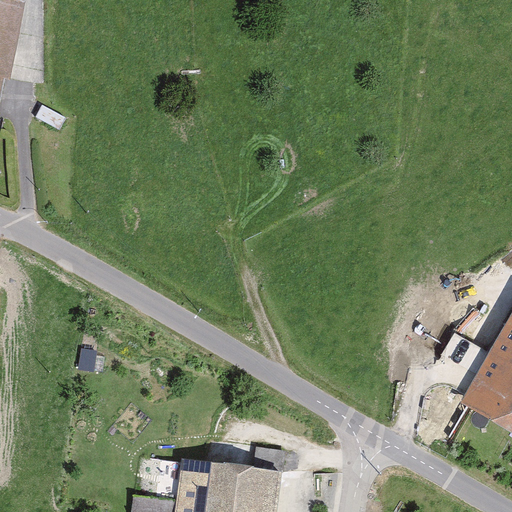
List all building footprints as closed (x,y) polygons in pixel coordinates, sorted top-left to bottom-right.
[(29,8),(0,1),(0,143),(2,144),(29,8)] [(511,325),(464,409),(511,436),(511,325)] [(454,355),(478,366),(487,347),(463,336),(454,355)] [(280,465),(282,448),(257,445),(256,463),(280,465)] [(178,502),(134,498),(132,511),(281,511),(286,473),(184,459),(178,502)]
